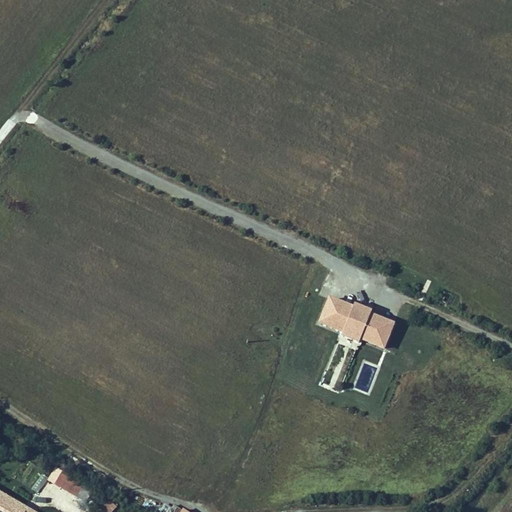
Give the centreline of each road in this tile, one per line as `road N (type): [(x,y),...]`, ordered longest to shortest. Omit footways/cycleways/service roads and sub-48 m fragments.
road 1 (track): [(106,0),(21,110),(511,343)]
road 2 (track): [(0,396),(140,493),(211,511)]
road 3 (track): [(511,431),(444,500),(321,511)]
